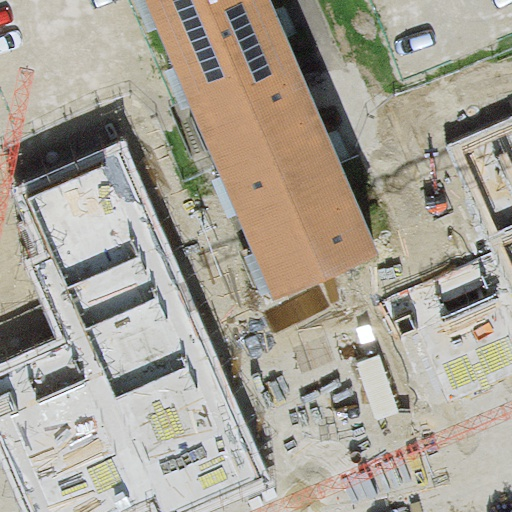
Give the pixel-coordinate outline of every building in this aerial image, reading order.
[(178,0),(301,282),(386,246),(279,0),(178,0)] [(511,292),(502,295),(511,339),(511,292)] [(277,350),(290,408),(495,361),(482,304),(277,350)] [(51,401),(64,459),(269,412),(256,354),(51,401)] [(0,417),(0,478),(45,468),(32,410),(0,417)] [(511,422),(124,511),(390,511),(511,484),(511,422)]
